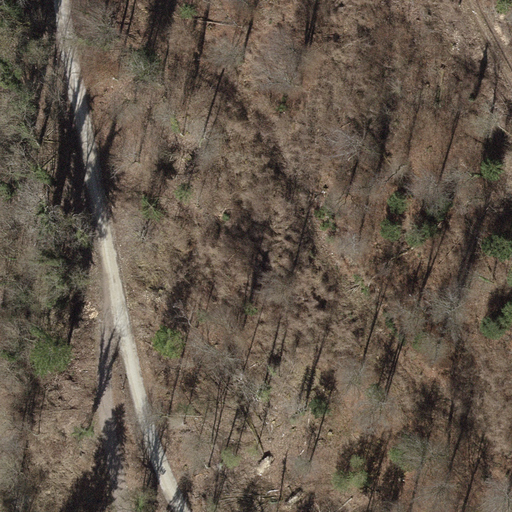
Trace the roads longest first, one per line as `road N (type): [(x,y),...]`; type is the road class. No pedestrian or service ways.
road 1 (track): [(73,0),(99,231),(117,281)]
road 2 (track): [(117,281),(141,408),(184,511)]
road 3 (track): [(117,281),(102,406),(125,511)]
